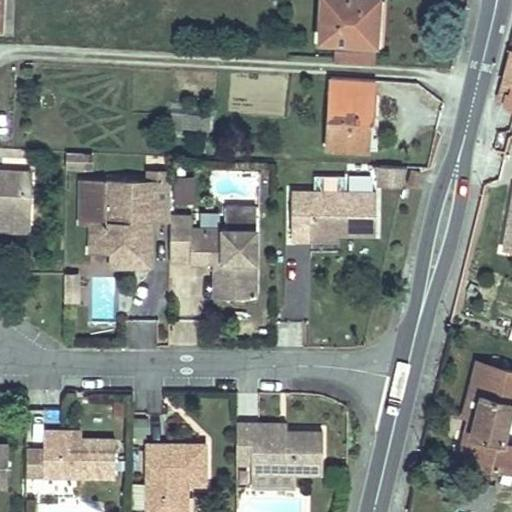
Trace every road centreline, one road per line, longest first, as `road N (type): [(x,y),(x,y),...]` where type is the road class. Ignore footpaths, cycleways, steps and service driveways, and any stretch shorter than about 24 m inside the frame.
road 1 (residential): [(406,379),(343,366),(0,361)]
road 2 (secondary): [(406,379),(493,15)]
road 3 (secondary): [(370,511),(406,379)]
